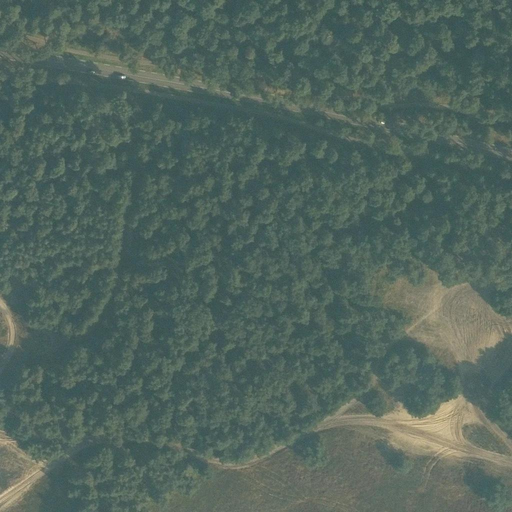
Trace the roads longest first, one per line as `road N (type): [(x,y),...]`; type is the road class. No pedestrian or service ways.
road 1 (secondary): [(511,159),(0,60)]
road 2 (track): [(221,0),(498,56),(511,39)]
